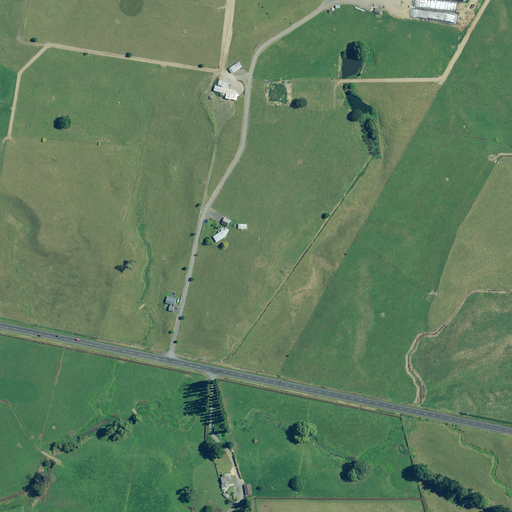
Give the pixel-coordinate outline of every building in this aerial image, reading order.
[(242,67),(239,62),(230,68),(233,73),(242,67)] [(236,90),(216,86),(214,91),(227,94),(226,98),(232,100),(233,96),(235,96),(236,90)] [(230,220),(224,217),(221,224),(227,227),(230,220)] [(229,230),(225,228),(224,230),(222,229),(221,232),(213,237),(216,242),(225,236),(229,230)] [(176,298),(167,296),(165,303),(174,305),(176,298)] [(227,476),(226,473),(223,474),(224,477),(221,478),(222,484),(221,484),(222,488),(229,486),(228,484),(234,483),(232,475),(227,476)]
